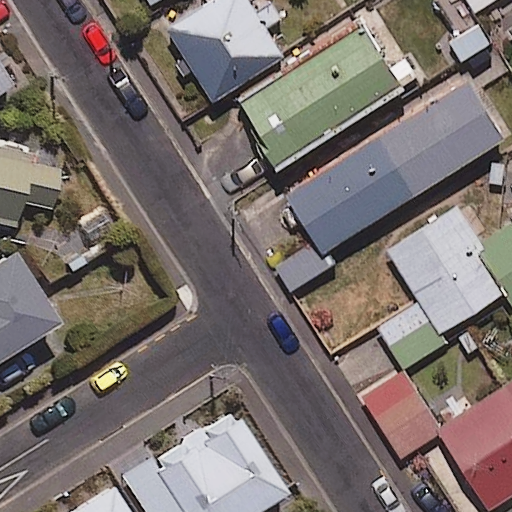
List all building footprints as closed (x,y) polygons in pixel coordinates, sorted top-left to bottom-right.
[(254,9),(247,0),(208,0),(164,29),(212,103),(282,56),(264,28),(279,18),(268,0),(254,9)] [(493,0),(467,0),(475,12),(493,0)] [(388,71),(361,27),(236,105),(275,167),(416,80),(404,61),(388,71)] [(0,97),(13,89),(0,67),(0,97)] [(282,198),(312,245),(277,267),(292,292),(331,267),(323,254),(501,140),(464,82),(282,198)] [(0,224),(24,228),(26,213),(55,217),(61,168),(33,164),(34,156),(0,149),(0,224)] [(442,331),(503,290),(447,208),(388,248),(421,297),(380,325),(408,368),(449,341),(442,331)] [(511,223),(480,245),(511,294),(511,223)] [(0,365),(62,327),(18,254),(0,265),(0,365)] [(402,459),(437,437),(432,429),(439,425),(402,368),(361,394),(402,459)] [(511,378),(500,386),(511,404),(511,378)] [(439,425),(432,429),(437,437),(484,511),(490,511),(511,498),(511,404),(500,386),(439,425)] [(259,511),(281,499),(229,416),(132,477),(153,511),(259,511)] [(119,511),(106,491),(72,511),(119,511)]
